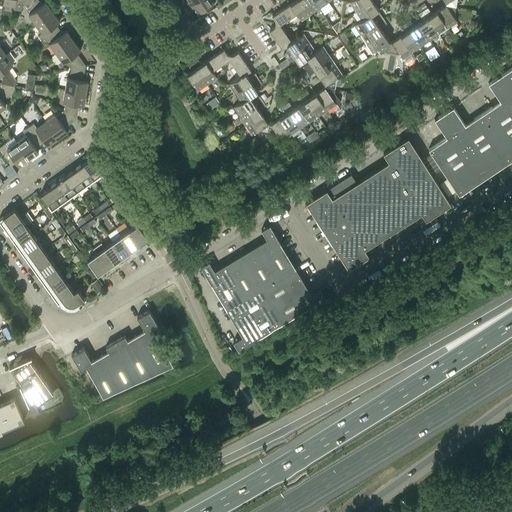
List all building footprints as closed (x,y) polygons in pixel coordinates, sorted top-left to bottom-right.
[(42,4),(39,0),(27,0),(25,4),(30,12),(28,13),(35,23),(53,11),(46,1),(42,4)] [(212,0),(197,0),(188,7),(191,10),(194,8),(198,13),(214,2),(212,0)] [(294,0),(290,3),(297,12),(296,13),(301,20),(311,13),(301,0),(294,0)] [(301,0),(311,13),(320,7),(314,0),(301,0)] [(350,0),(349,1),(355,11),(371,0),(350,0)] [(371,0),(355,11),(361,19),(361,20),(371,13),(371,14),(378,9),(375,4),(380,0),(371,0)] [(275,20),(275,23),(280,24),(296,13),(297,12),(290,3),(272,15),(275,20)] [(446,4),(436,10),(448,27),(457,21),(453,16),(455,6),(446,4)] [(427,7),(423,10),(439,33),(448,27),(436,10),(432,13),(427,7)] [(423,19),(418,23),(430,39),(439,33),(423,10),(419,12),(418,13),(423,19)] [(53,11),(35,23),(42,32),(38,35),(42,40),(59,28),(56,23),(60,20),(53,11)] [(361,20),(361,19),(353,24),(360,34),(383,18),(380,13),(374,18),(371,14),(371,13),(361,20)] [(383,18),(360,34),(366,43),(383,31),(380,27),(386,22),(383,18)] [(409,19),(405,22),(421,45),(430,39),(418,23),(414,26),(409,19)] [(405,32),(400,35),(412,52),(421,45),(405,22),(400,25),(405,32)] [(282,48),(287,45),(287,44),(291,41),(280,24),(275,23),(274,26),(269,29),(282,48)] [(62,33),(59,28),(42,40),(45,46),(49,43),(56,52),(73,39),(66,30),(62,33)] [(383,31),(366,43),(372,52),(377,48),(387,50),(389,41),(383,31)] [(303,32),(291,41),(287,44),(287,45),(290,49),(283,53),(286,58),(310,42),(303,32)] [(412,52),(400,35),(391,41),(390,41),(388,51),(399,53),(403,58),(412,52)] [(73,39),(56,52),(63,62),(65,60),(71,68),(85,65),(76,52),(80,49),(73,39)] [(310,42),(286,58),(289,62),(296,58),(299,62),(307,57),(316,51),(315,50),(310,42)] [(233,43),(228,48),(233,52),(238,48),(233,43)] [(316,51),(307,57),(310,61),(303,66),(306,70),(329,54),(323,45),(315,50),(316,51)] [(434,45),(425,51),(431,59),(439,53),(434,45)] [(223,48),(205,60),(212,70),(229,58),(230,54),(227,53),(223,48)] [(251,69),(238,51),(233,54),(230,54),(229,58),(240,75),(241,76),(245,72),(245,73),(251,69)] [(6,54),(0,57),(0,73),(2,77),(1,83),(15,85),(16,79),(7,67),(13,63),(6,54)] [(329,54),(306,70),(309,75),(316,70),(319,75),(336,63),(329,54)] [(196,57),(192,60),(208,83),(217,77),(212,70),(205,60),(201,63),(196,57)] [(208,83),(192,60),(187,63),(192,69),(183,75),(187,82),(191,79),(198,90),(208,83)] [(336,63),(319,75),(325,84),(335,86),(335,85),(336,77),(337,76),(342,73),(336,63)] [(85,65),(71,68),(69,77),(67,77),(65,89),(86,92),(88,80),(83,80),(85,65)] [(446,136),(428,148),(459,194),(511,157),(511,65),(488,82),(500,100),(465,124),(453,106),(434,118),(446,136)] [(245,72),(241,76),(240,75),(228,83),(234,93),(258,77),(255,72),(248,77),(245,73),(245,72)] [(234,93),(240,101),(240,102),(250,95),(250,96),(258,91),(254,86),(261,81),(258,77),(234,93)] [(0,109),(6,105),(2,100),(14,91),(15,85),(1,83),(0,88),(0,109)] [(340,100),(334,90),(334,88),(325,86),(315,92),(327,109),(340,100)] [(86,92),(65,89),(63,100),(65,101),(64,110),(77,118),(79,103),(84,104),(86,92)] [(306,89),(302,92),(318,115),(327,109),(315,92),(311,95),(306,89)] [(302,102),(297,105),(309,121),(318,115),(302,92),(297,95),(302,102)] [(240,102),(240,101),(233,106),(239,116),(262,100),(259,95),(253,100),(250,96),(250,95),(240,102)] [(262,100),(239,116),(245,125),(262,113),(259,109),(265,104),(262,100)] [(288,101),(284,104),(300,128),(309,121),(297,105),(293,108),(288,101)] [(284,114),(280,117),(291,134),(300,128),(284,104),(280,107),(284,114)] [(55,113),(45,120),(58,137),(67,130),(64,127),(77,118),(64,110),(56,115),(55,113)] [(262,113),(245,125),(251,134),(257,131),(266,132),(268,123),(262,113)] [(282,140),(291,134),(280,117),(270,123),(268,133),(278,135),(282,140)] [(58,137),(45,120),(36,127),(33,123),(28,126),(40,144),(45,140),(48,144),(58,137)] [(40,144),(28,126),(23,130),(26,134),(16,141),(29,158),(38,151),(36,147),(40,144)] [(436,130),(424,136),(429,145),(440,139),(436,130)] [(250,140),(249,145),(251,148),(260,142),(256,136),(250,140)] [(332,196),(327,188),(306,201),(348,267),(369,254),(365,247),(421,211),(426,218),(451,202),(408,136),(383,152),(389,160),(332,196)] [(29,158),(16,141),(7,147),(4,143),(0,146),(0,148),(11,165),(16,161),(19,165),(29,158)] [(91,157),(82,163),(93,179),(102,172),(91,157)] [(82,163),(74,169),(85,184),(93,179),(82,163)] [(13,167),(6,171),(10,177),(15,174),(17,173),(13,167)] [(74,169),(65,175),(77,190),(85,184),(74,169)] [(77,190),(65,175),(57,181),(68,196),(77,190)] [(439,183),(448,196),(455,191),(447,178),(439,183)] [(71,200),(68,196),(57,181),(49,187),(60,202),(63,206),(71,200)] [(60,202),(49,187),(40,193),(51,208),(60,202)] [(41,198),(36,191),(33,194),(38,201),(41,198)] [(110,198),(112,201),(119,196),(116,193),(110,198)] [(116,209),(123,204),(124,203),(123,203),(120,199),(121,199),(120,198),(120,199),(112,204),(112,205),(115,209),(116,209)] [(106,200),(99,205),(102,208),(109,204),(106,200)] [(40,204),(45,211),(48,208),(44,202),(40,204)] [(102,208),(99,205),(93,210),(95,213),(102,208)] [(110,206),(103,210),(106,214),(113,209),(110,206)] [(0,220),(5,227),(20,216),(14,207),(0,217),(0,220)] [(53,215),(48,208),(45,211),(50,217),(53,215)] [(103,210),(97,215),(99,219),(106,214),(103,210)] [(90,212),(83,217),(85,220),(92,216),(90,212)] [(11,235),(30,221),(24,213),(20,216),(5,227),(11,235)] [(76,222),(79,225),(85,220),(83,217),(76,222)] [(60,225),(55,218),(52,221),(57,227),(60,225)] [(93,218),(87,222),(89,226),(96,221),(93,218)] [(16,243),(32,232),(36,229),(30,221),(11,235),(16,243)] [(87,222),(80,227),(83,231),(89,226),(87,222)] [(141,245),(129,228),(124,222),(116,228),(121,234),(131,249),(133,247),(135,250),(141,245)] [(148,237),(137,222),(129,228),(141,245),(147,241),(145,239),(148,237)] [(70,226),(66,229),(69,232),(75,228),(73,224),(70,226)] [(294,265),(275,233),(270,224),(263,228),(261,229),(267,238),(258,243),(278,275),(294,265)] [(65,231),(60,225),(57,227),(61,234),(65,231)] [(70,234),(72,238),(79,233),(77,230),(70,234)] [(22,252),(38,241),(32,232),(16,243),(22,252)] [(131,249),(121,234),(112,240),(124,257),(130,253),(129,251),(131,249)] [(72,241),(67,235),(64,237),(69,244),(72,241)] [(112,240),(104,246),(114,261),(117,259),(118,261),(124,257),(112,240)] [(38,241),(22,252),(28,260),(44,249),(38,241)] [(77,248),(72,241),(69,244),(73,251),(77,248)] [(278,275),(258,243),(241,253),(261,285),(278,275)] [(114,261),(104,246),(96,252),(108,269),(114,265),(112,263),(114,261)] [(44,249),(28,260),(34,268),(50,257),(44,249)] [(84,258),(79,251),(76,254),(80,260),(84,258)] [(96,252),(87,258),(98,273),(100,271),(102,273),(108,269),(96,252)] [(261,285),(241,253),(222,265),(241,297),(261,285)] [(50,257),(34,268),(40,277),(56,266),(50,257)] [(89,265),(84,258),(80,260),(85,267),(89,265)] [(241,297),(222,265),(214,269),(209,260),(200,265),(225,306),(241,297)] [(294,265),(278,275),(261,285),(276,310),(309,290),(294,265)] [(56,266),(40,277),(46,285),(62,274),(56,266)] [(92,277),(96,275),(91,268),(88,271),(92,277)] [(62,274),(46,285),(52,293),(68,282),(62,274)] [(102,288),(96,280),(91,284),(97,292),(102,288)] [(68,282),(52,293),(58,302),(74,291),(73,290),(68,282)] [(261,285),(241,297),(225,306),(240,331),(276,310),(261,285)] [(74,291),(58,302),(61,305),(64,307),(65,308),(67,309),(69,309),(70,309),(71,309),(72,309),(73,309),(75,309),(76,308),(78,308),(80,307),(83,304),(80,299),(84,297),(77,287),(73,290),(74,291)] [(283,322),(316,302),(326,296),(321,288),(311,293),(309,290),(276,310),(283,322)] [(144,329),(134,335),(155,371),(173,363),(153,328),(158,325),(149,309),(137,315),(144,329)] [(234,340),(234,341),(239,348),(283,322),(276,310),(240,331),(242,335),(234,340)] [(125,334),(121,336),(115,340),(138,379),(155,371),(134,335),(127,339),(125,334)] [(138,379),(115,340),(106,345),(108,350),(101,354),(121,387),(138,379)] [(103,395),(121,387),(101,354),(91,359),(84,346),(71,353),(81,369),(86,366),(103,395)] [(20,384),(19,384),(28,404),(29,404),(34,400),(36,404),(53,392),(30,360),(29,360),(28,358),(28,357),(19,361),(20,362),(16,369),(13,371),(22,383),(20,384)] [(0,429),(1,429),(1,430),(24,420),(14,397),(0,402),(0,429)] [(36,405),(28,408),(30,414),(31,416),(39,412),(36,405)]
